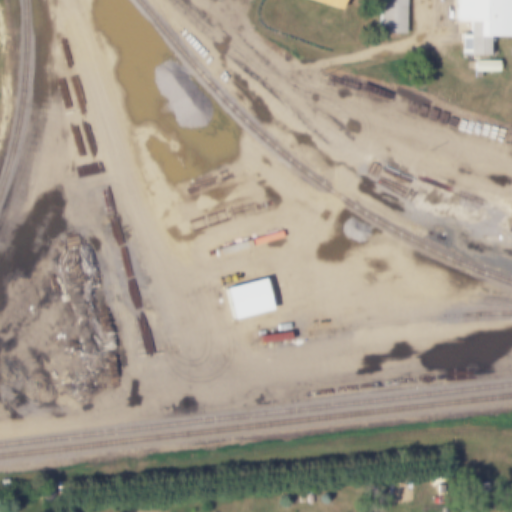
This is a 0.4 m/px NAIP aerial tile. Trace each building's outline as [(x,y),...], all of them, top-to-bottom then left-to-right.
[(338,0),(335,10),(306,0),(338,0)] [(403,0),(403,32),(377,32),(377,0),(403,0)] [(466,34),(466,21),(452,21),(452,0),(509,0),(509,36),(486,36),(486,55),(466,55),(466,51),(459,51),(459,34),(466,34)] [(471,61),(496,61),(496,71),(471,71),(471,61)] [(137,257),(133,240),(110,245),(114,262),(137,257)] [(220,288),(260,279),(267,310),(228,320),(220,288)]
